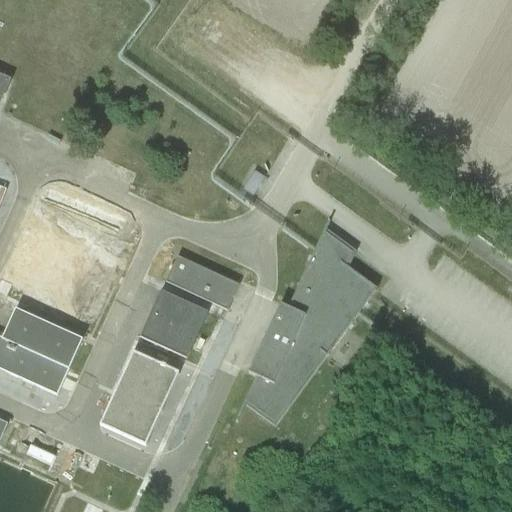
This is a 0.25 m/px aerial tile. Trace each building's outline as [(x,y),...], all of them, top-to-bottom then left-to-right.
[(0,77),(0,103),(10,82),(0,77)] [(242,192),(252,198),(264,179),(253,173),(242,192)] [(67,309),(110,210),(61,188),(16,287),(67,309)] [(328,225),(327,224),(316,248),(287,312),(279,309),(248,375),(256,379),(235,424),(237,424),(245,408),(274,431),(324,359),(326,360),(360,314),(376,291),(348,271),(355,254),(325,233),(328,225)] [(165,284),(226,313),(238,288),(177,259),(165,284)] [(207,315),(160,294),(139,341),(186,361),(190,351),(199,353),(203,344),(195,340),(207,315)] [(82,343),(14,312),(1,341),(0,340),(0,373),(56,398),(82,343)] [(100,427),(144,447),(177,375),(133,355),(100,427)]
